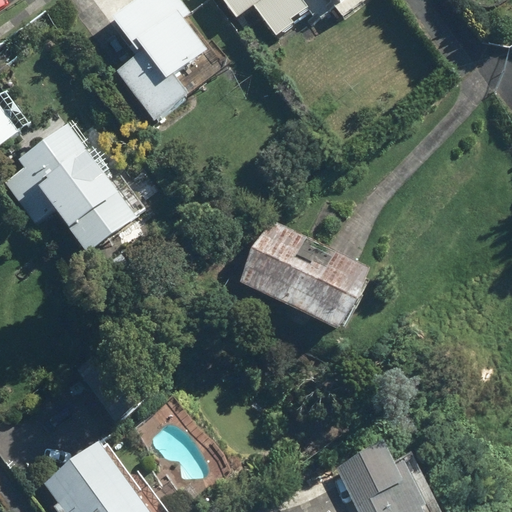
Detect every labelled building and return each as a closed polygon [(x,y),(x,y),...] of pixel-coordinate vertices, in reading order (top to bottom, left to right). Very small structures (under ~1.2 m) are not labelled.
[(176,0),(147,0),(112,27),(139,62),(117,79),(155,129),(190,103),(188,100),(226,72),(188,22),(191,20),(176,0)] [(218,0),(235,24),(253,11),(276,43),(294,30),(291,25),(308,13),(312,18),(308,21),(313,27),(336,11),(344,21),(373,0),(372,0),(218,0)] [(3,98),(0,99),(0,150),(27,132),(3,98)] [(53,213),(86,260),(138,224),(69,127),(18,164),(21,169),(2,182),(34,227),(53,213)] [(271,225),(239,288),(341,339),(373,276),(271,225)] [(147,511),(100,447),(44,488),(58,508),(54,511),(147,511)] [(384,449),(336,472),(355,511),(423,511),(427,510),(405,465),(394,470),(384,449)]
